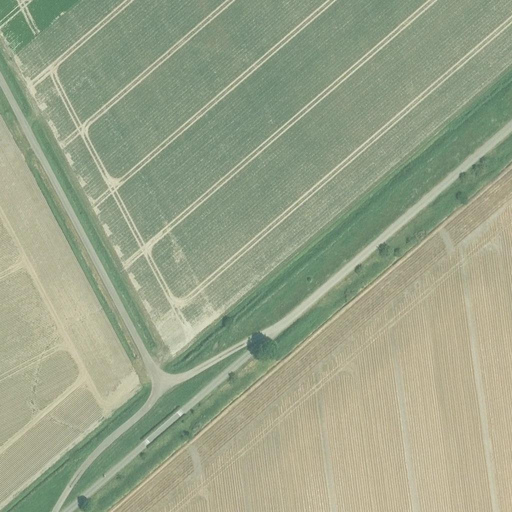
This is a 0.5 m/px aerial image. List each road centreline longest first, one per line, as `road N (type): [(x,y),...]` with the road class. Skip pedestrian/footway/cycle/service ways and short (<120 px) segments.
road 1 (unclassified): [(159,381),(0,79)]
road 2 (unclassified): [(265,339),(511,123)]
road 3 (unclassified): [(61,511),(265,339)]
road 4 (unclassified): [(52,511),(90,456),(154,397),(159,381)]
